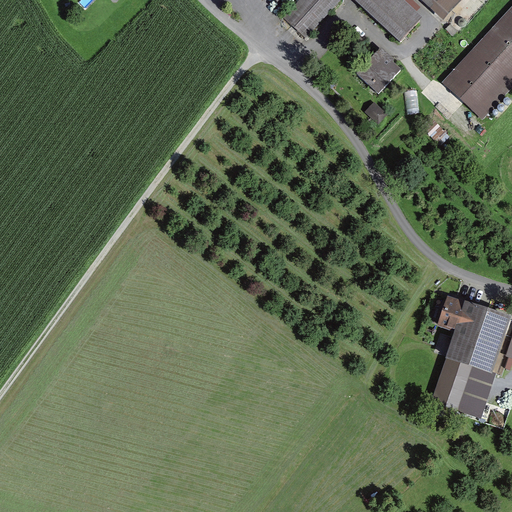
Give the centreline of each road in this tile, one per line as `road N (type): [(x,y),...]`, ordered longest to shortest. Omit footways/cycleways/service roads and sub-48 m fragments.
road 1 (track): [(0,397),(260,48)]
road 2 (unclassified): [(204,0),(346,126),(422,247),(443,265),(511,290)]
road 3 (track): [(479,135),(404,57),(432,22),(413,0)]
road 4 (track): [(290,72),(349,17),(404,57)]
